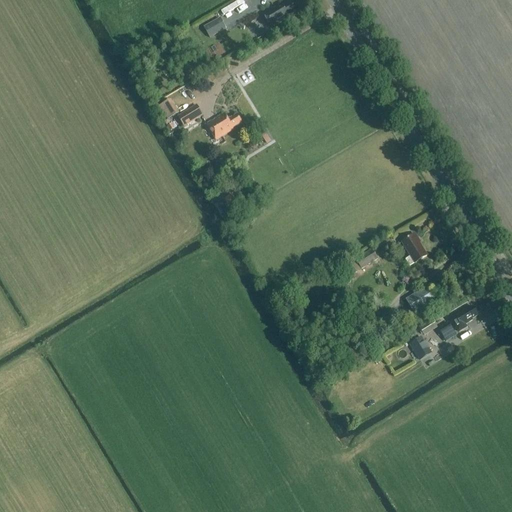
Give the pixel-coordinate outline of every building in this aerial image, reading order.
[(267,19),(272,27),(288,18),(287,16),(295,12),(290,4),(283,8),(282,7),(272,13),(273,15),(267,19)] [(226,29),(220,19),(204,28),(210,38),(226,29)] [(167,120),(178,113),(170,100),(159,107),(167,120)] [(196,106),(178,117),(184,127),(202,116),(196,106)] [(233,129),(242,123),(237,115),(228,121),(224,114),(206,125),(212,136),(213,136),(216,141),(233,130),(233,129)] [(233,196),(223,202),(229,212),(239,206),(233,196)] [(403,242),(411,256),(405,259),(409,266),(427,257),(417,241),(418,241),(415,235),(403,242)] [(395,246),(390,239),(380,245),(384,252),(395,246)] [(355,260),(361,270),(377,259),(372,250),(355,260)] [(411,313),(432,301),(423,287),(402,299),(411,313)] [(456,317),(451,320),(459,333),(465,330),(463,327),(473,321),(472,320),(478,316),(473,307),(466,312),(466,311),(456,317)] [(438,328),(436,324),(433,326),(430,321),(418,327),(425,336),(438,328)] [(439,330),(443,336),(453,330),(448,324),(439,330)] [(410,330),(403,335),(420,361),(431,353),(421,338),(417,341),(410,330)] [(322,360),(314,365),(320,377),(329,373),(322,360)]
